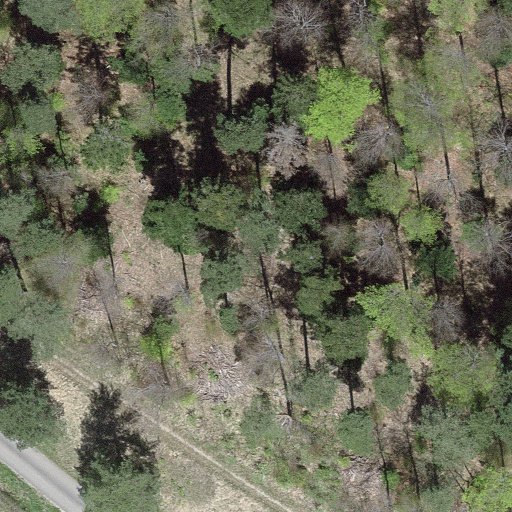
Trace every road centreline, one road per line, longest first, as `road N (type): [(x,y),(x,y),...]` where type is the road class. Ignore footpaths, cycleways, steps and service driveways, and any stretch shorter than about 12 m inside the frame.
road 1 (track): [(511,114),(391,75)]
road 2 (track): [(95,511),(0,434)]
